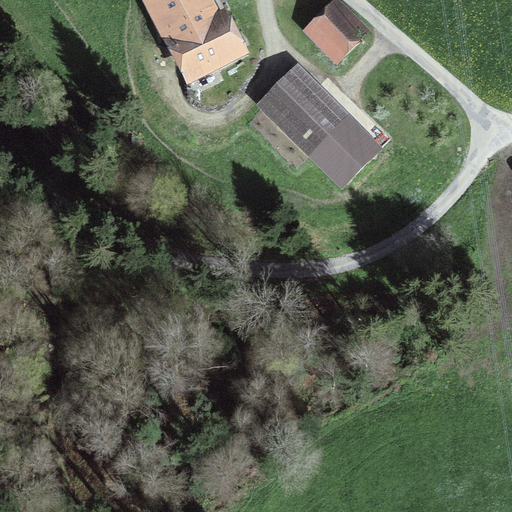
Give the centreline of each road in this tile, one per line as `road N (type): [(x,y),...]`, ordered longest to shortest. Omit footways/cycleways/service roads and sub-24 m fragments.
road 1 (unclassified): [(496,133),(412,230),(349,261),(295,267),(241,268),(160,254),(0,170)]
road 2 (track): [(264,0),(274,51),(263,80),(238,106),(198,116),(172,93),(165,70)]
road 3 (track): [(395,38),(342,90),(290,52),(274,51)]
